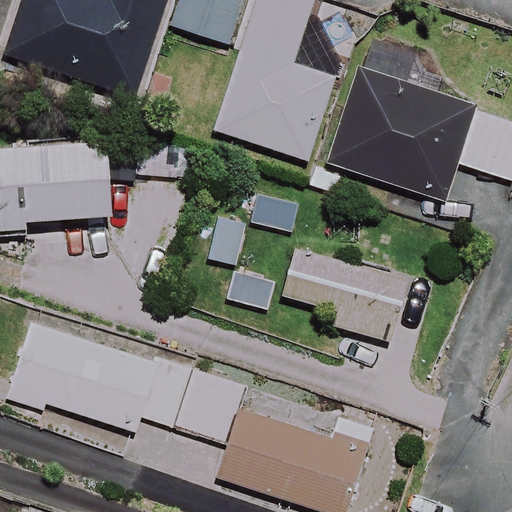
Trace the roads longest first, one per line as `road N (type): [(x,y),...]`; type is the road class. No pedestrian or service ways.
road 1 (unknown): [(511,467),(184,375),(83,304)]
road 2 (unknown): [(141,511),(0,471)]
